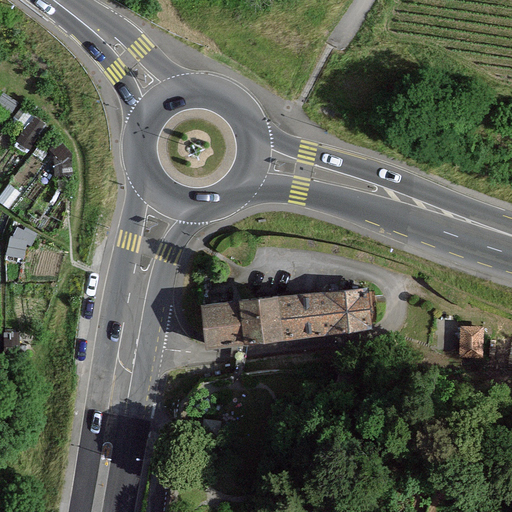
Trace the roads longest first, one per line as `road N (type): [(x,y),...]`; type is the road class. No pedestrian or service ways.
road 1 (secondary): [(228,198),(299,189),(511,238)]
road 2 (secondary): [(511,238),(283,144),(251,120)]
road 3 (secondary): [(138,406),(168,255),(209,206)]
road 4 (secondary): [(141,177),(103,381)]
road 5 (secondary): [(200,85),(90,13),(59,4)]
road 6 (secondary): [(59,4),(141,116)]
road 7 (secondary): [(103,381),(80,511)]
